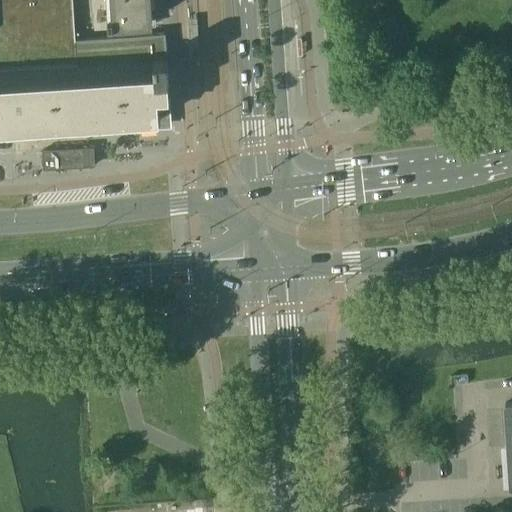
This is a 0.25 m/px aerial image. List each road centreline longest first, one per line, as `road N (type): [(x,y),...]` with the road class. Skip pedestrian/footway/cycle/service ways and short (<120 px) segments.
road 1 (secondary): [(258,195),(0,224)]
road 2 (secondary): [(0,283),(258,272)]
road 3 (tertiary): [(302,511),(288,271)]
road 4 (tertiary): [(258,272),(264,511)]
road 5 (secondary): [(511,152),(463,168),(288,192)]
road 6 (secondary): [(288,271),(392,263),(511,238)]
road 7 (secondary): [(246,0),(258,195)]
road 8 (secondary): [(288,192),(274,0)]
